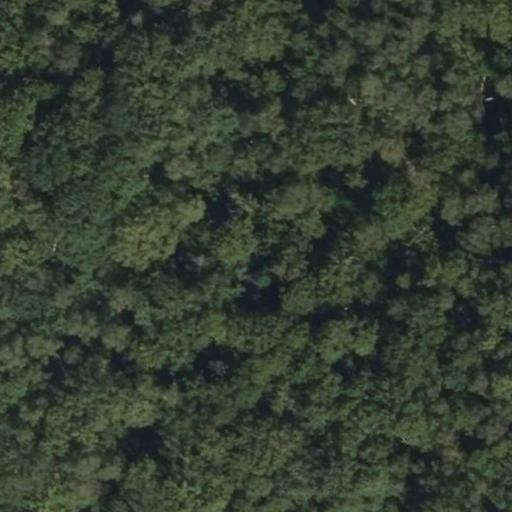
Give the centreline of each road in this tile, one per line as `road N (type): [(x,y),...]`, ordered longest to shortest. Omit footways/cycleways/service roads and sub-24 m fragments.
road 1 (track): [(260,0),(0,312)]
road 2 (track): [(270,0),(511,253)]
